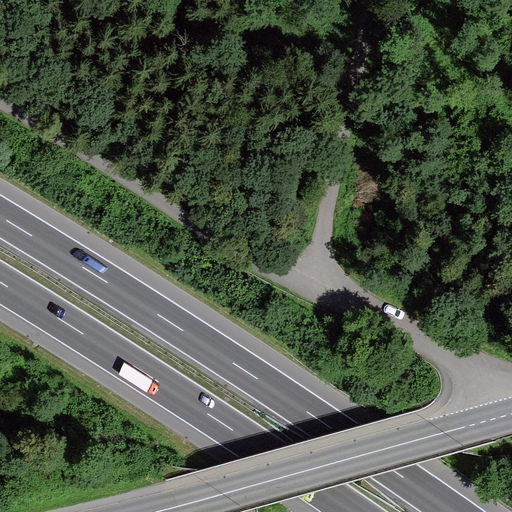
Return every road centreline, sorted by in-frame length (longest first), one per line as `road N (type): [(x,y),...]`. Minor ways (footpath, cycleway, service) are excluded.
road 1 (unclassified): [(499,417),(478,380),(436,346),(0,104)]
road 2 (motorway): [(451,511),(208,348),(0,222)]
road 3 (motorway): [(0,286),(352,511)]
road 4 (secondary): [(222,494),(443,432)]
